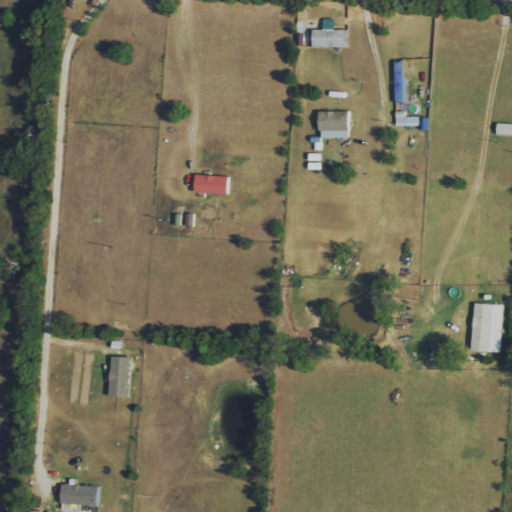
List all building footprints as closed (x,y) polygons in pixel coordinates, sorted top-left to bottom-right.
[(349,29),(314,30),(314,48),(350,47),(349,29)] [(350,138),(350,112),(320,112),(321,138),(350,138)] [(498,134),(511,135),(511,124),(498,124),(498,134)] [(230,194),(230,176),(197,175),(196,193),(230,194)] [(502,352),(504,305),(475,304),(474,351),(502,352)] [(129,397),(130,357),(112,357),(111,397),(129,397)] [(100,486),(63,485),(63,505),(99,506),(100,486)]
